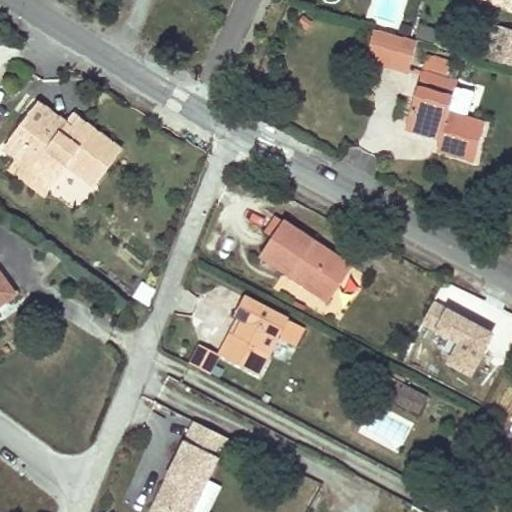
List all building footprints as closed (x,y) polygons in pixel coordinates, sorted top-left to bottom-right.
[(484,57),(511,65),(511,29),(494,24),(484,57)] [(402,35),(375,27),(366,57),(399,66),(408,37),(402,35)] [(422,60),(417,76),(445,85),(450,68),(422,60)] [(445,85),(417,76),(400,134),(438,145),(435,154),(470,164),(482,126),(447,115),(455,88),(445,85)] [(65,160),(79,171),(93,181),(118,148),(68,111),(61,121),(35,101),(1,146),(14,156),(49,181),(65,160)] [(9,162),(44,188),(49,181),(14,156),(9,162)] [(272,234),(283,217),(271,209),(260,226),(272,234)] [(328,296),(351,261),(283,217),(272,234),(260,252),(328,296)] [(48,280),(60,260),(46,251),(34,271),(48,280)] [(0,305),(13,296),(0,277),(0,305)] [(260,372),(281,334),(300,344),(307,331),(288,321),(244,298),(237,312),(246,319),(242,328),(237,337),(232,333),(224,351),(260,372)] [(436,303),(424,326),(439,334),(438,335),(459,346),(448,367),(473,381),(496,338),(448,312),(449,310),(436,303)] [(198,339),(185,362),(209,375),(221,352),(198,339)] [(404,407),(413,391),(386,377),(378,393),(404,407)] [(492,391),(479,383),(471,397),(483,404),(492,391)] [(418,414),(426,398),(413,391),(404,407),(418,414)] [(188,511),(223,438),(190,421),(147,507),(156,511),(164,511),(169,501),(188,511)] [(169,501),(164,511),(187,511),(188,511),(169,501)]
